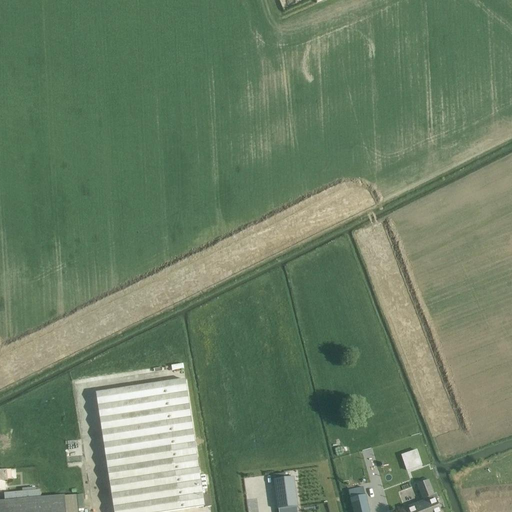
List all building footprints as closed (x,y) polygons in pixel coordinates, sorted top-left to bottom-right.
[(96,393),(114,511),(167,511),(205,506),(184,379),(96,393)] [(279,511),(305,511),(304,500),(298,500),(297,493),(300,492),(296,463),(275,465),(279,495),(281,494),(282,502),(278,503),(279,511)] [(0,470),(0,481),(7,481),(7,480),(12,479),(11,470),(0,470)] [(440,511),(435,500),(438,499),(436,493),(434,494),(429,480),(428,481),(425,474),(415,478),(417,484),(416,484),(422,500),(423,500),(406,507),(407,511),(440,511)] [(369,511),(366,495),(365,495),(363,487),(348,491),(350,499),(353,511),(369,511)] [(0,501),(0,511),(77,511),(76,495),(64,496),(64,495),(41,498),(40,490),(4,493),(5,501),(0,501)]
